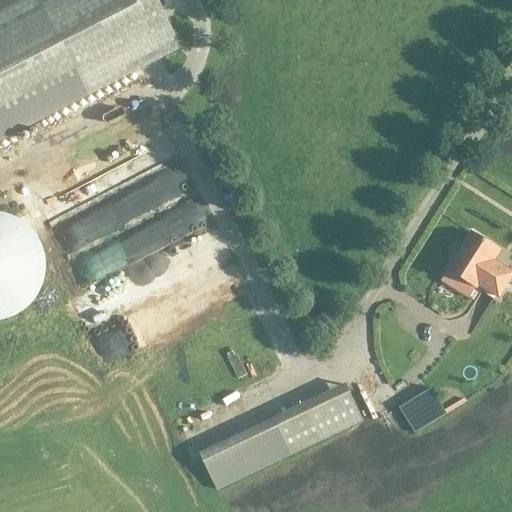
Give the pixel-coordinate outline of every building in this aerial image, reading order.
[(0,139),(150,62),(178,48),(153,0),(15,0),(0,8),(0,139)] [(84,165),(102,155),(91,136),(73,146),(84,165)] [(268,375),(153,151),(49,204),(164,428),(268,375)] [(0,321),(5,320),(11,318),(16,316),(22,312),(29,306),(34,300),(39,292),(43,282),(44,274),(44,263),(43,255),(40,245),(35,236),(29,229),(22,223),(14,218),(7,215),(0,213),(0,321)] [(499,298),(511,278),(511,273),(501,266),(499,268),(493,264),(500,252),(472,234),(463,248),(459,246),(452,258),(455,260),(448,271),(477,289),(479,286),(499,298)] [(214,488),(364,425),(349,389),(215,445),(213,440),(197,447),(214,488)] [(431,390),(401,409),(416,434),(446,415),(431,390)]
